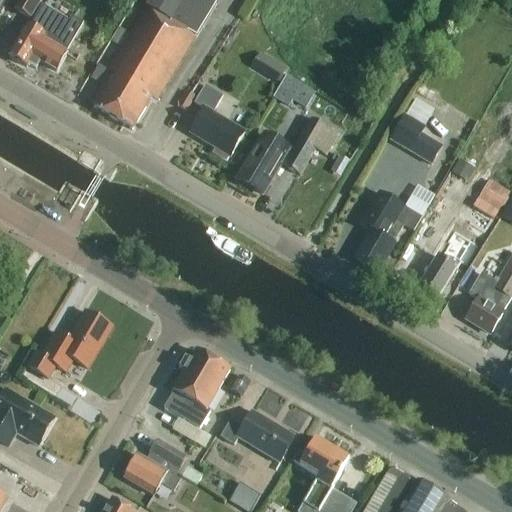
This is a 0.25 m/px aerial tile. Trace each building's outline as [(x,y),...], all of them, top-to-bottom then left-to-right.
[(0,0),(0,14),(1,15),(10,0),(0,0)] [(22,0),(15,12),(30,21),(42,0),(22,0)] [(151,0),(108,72),(114,75),(93,109),(132,132),(152,98),(158,102),(196,38),(197,38),(220,0),(151,0)] [(43,8),(36,19),(32,26),(30,25),(28,29),(10,59),(27,69),(32,59),(56,73),(67,57),(65,56),(83,25),(72,19),(70,23),(43,8)] [(213,155),(226,163),(229,159),(230,159),(245,135),(213,115),(223,98),(205,87),(194,105),(204,112),(190,135),(216,151),(213,155)] [(279,96),(267,90),(248,128),(260,134),(279,96)] [(177,107),(187,112),(194,98),(185,93),(177,107)] [(405,117),(390,142),(432,167),(443,149),(422,136),(426,130),(405,117)] [(265,137),(238,182),(262,196),(280,166),(283,168),(300,178),(315,152),(326,158),(338,137),(311,121),(292,153),(265,137)] [(330,173),(339,178),(348,163),(339,157),(330,173)] [(458,163),(451,177),(467,186),(475,172),(458,163)] [(490,182),(479,200),(500,213),(511,195),(490,182)] [(422,220),(381,196),(362,227),(372,232),(356,260),(378,273),(394,245),(404,228),(413,234),(422,220)] [(511,198),(501,217),(511,223),(511,198)] [(472,212),(463,228),(482,240),(492,224),(472,212)] [(465,274),(483,244),(471,236),(461,230),(443,261),(438,259),(421,287),(439,299),(457,269),(465,274)] [(478,302),(466,322),(490,336),(503,315),(502,315),(511,298),(511,260),(499,282),(495,280),(494,283),(481,275),(468,297),(478,302)] [(112,331),(84,315),(68,343),(55,336),(41,360),(36,356),(28,370),(48,382),(56,369),(66,375),(73,363),(87,372),(112,331)] [(195,354),(171,394),(173,394),(163,411),(198,432),(209,414),(206,412),(228,374),(195,354)] [(249,384),(239,378),(230,394),(240,399),(249,384)] [(0,445),(7,450),(15,436),(37,449),(53,421),(5,393),(3,396),(1,395),(0,395),(0,445)] [(294,441),(251,415),(242,430),(230,422),(219,440),(233,448),(238,441),(279,466),(294,441)] [(174,478),(184,459),(155,443),(145,463),(137,458),(132,466),(128,468),(124,474),(125,479),(123,482),(153,498),(159,486),(172,493),(179,481),(174,478)] [(348,463),(314,443),(299,469),(317,480),(297,511),(353,511),(356,507),(332,493),(332,492),(331,491),(348,463)] [(202,478),(187,469),(181,479),(196,488),(202,478)] [(128,511),(138,493),(101,471),(90,489),(128,511)] [(416,484),(395,472),(392,471),(390,471),(388,473),(364,511),(458,511),(447,505),(449,502),(417,482),(416,484)] [(239,485),(228,503),(242,511),(251,511),(261,498),(239,485)] [(199,511),(224,511),(229,505),(204,489),(191,507),(199,511)] [(127,511),(111,502),(105,511),(127,511)]
